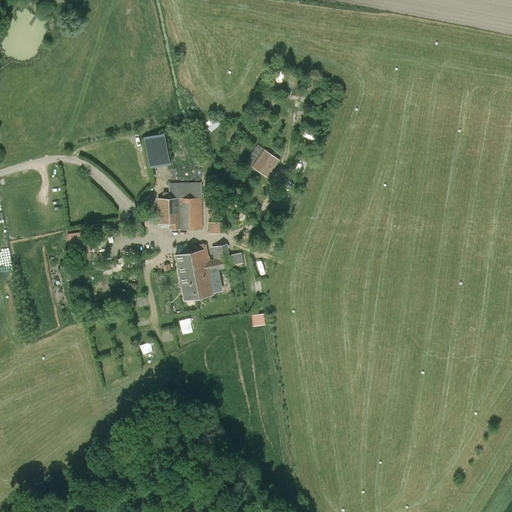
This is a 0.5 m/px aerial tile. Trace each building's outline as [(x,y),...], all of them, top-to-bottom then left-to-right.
[(216,120),(215,121),(208,126),(207,127),(211,132),(220,124),(216,120)] [(163,134),(144,137),(150,168),(168,165),(163,134)] [(140,135),(130,137),(133,148),(143,146),(140,135)] [(280,160),(257,145),(245,163),(267,178),(280,160)] [(169,183),(169,198),(158,199),(159,223),(170,223),(170,229),(202,229),(201,183),(169,183)] [(216,203),(209,203),(209,212),(217,212),(216,203)] [(208,223),(208,233),(222,233),(222,222),(208,223)] [(88,233),(68,236),(70,248),(90,245),(88,233)] [(242,252),(229,254),(227,243),(211,246),(213,259),(209,260),(206,244),(203,243),(194,245),(196,251),(176,255),(184,300),(213,295),(212,293),(208,272),(218,270),(232,267),(231,265),(243,263),(242,252)] [(218,270),(208,272),(212,293),(222,291),(218,270)] [(126,271),(124,276),(136,283),(139,278),(126,271)] [(252,281),(253,293),(264,292),(263,281),(252,281)] [(264,313),(253,314),(254,325),(265,324),(264,313)] [(183,331),(195,329),(193,319),(181,321),(183,331)] [(170,330),(161,333),(164,343),(173,340),(170,330)]
